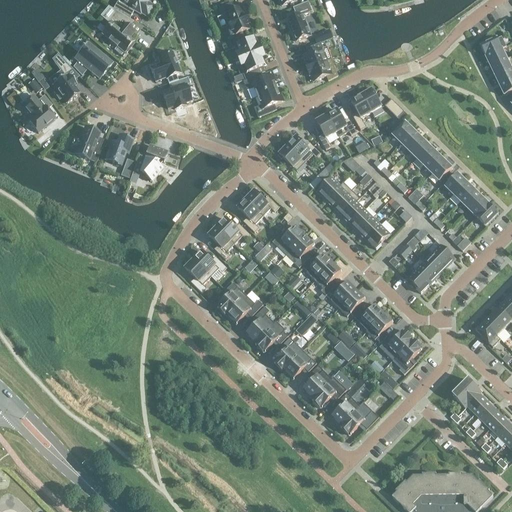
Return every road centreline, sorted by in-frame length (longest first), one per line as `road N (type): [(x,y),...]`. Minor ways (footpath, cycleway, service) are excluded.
road 1 (residential): [(446,348),(441,371),(351,463),(164,281),(198,221),(253,161)]
road 2 (residential): [(446,320),(418,321),(253,161)]
road 3 (residential): [(379,74),(384,91),(507,210)]
road 4 (residential): [(253,161),(102,102)]
road 5 (residential): [(379,74),(436,55),(501,0)]
